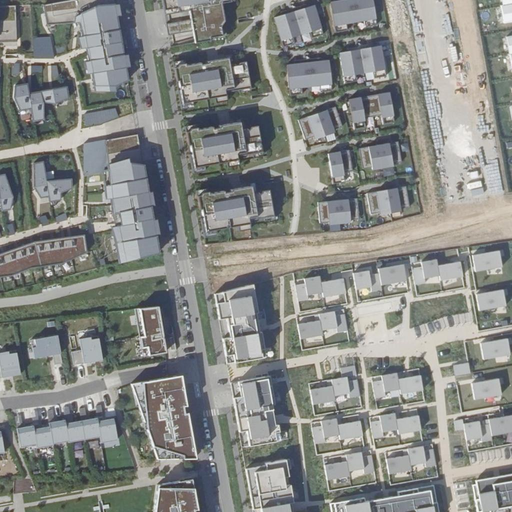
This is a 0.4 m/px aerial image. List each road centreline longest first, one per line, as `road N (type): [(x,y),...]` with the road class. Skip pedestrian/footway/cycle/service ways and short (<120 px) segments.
road 1 (residential): [(204,376),(137,0)]
road 2 (residential): [(423,345),(204,376)]
road 3 (residential): [(454,511),(437,382),(423,345)]
road 4 (residential): [(228,511),(204,376)]
